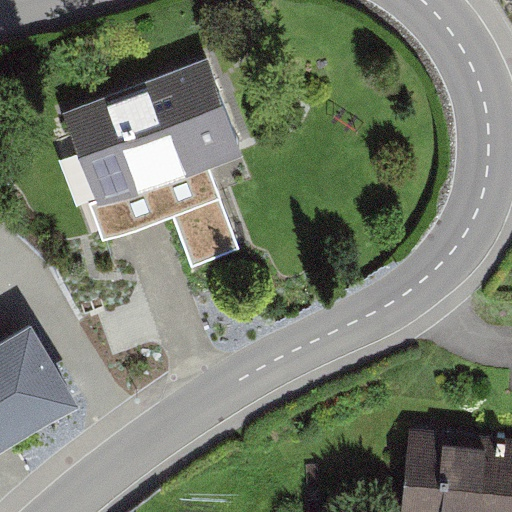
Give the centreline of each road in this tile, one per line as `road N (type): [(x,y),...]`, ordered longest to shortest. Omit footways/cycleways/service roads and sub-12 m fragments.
road 1 (residential): [(62,511),(252,374),(393,304),(462,247),(483,199),(491,149)]
road 2 (residential): [(491,149),(475,70),(420,0)]
